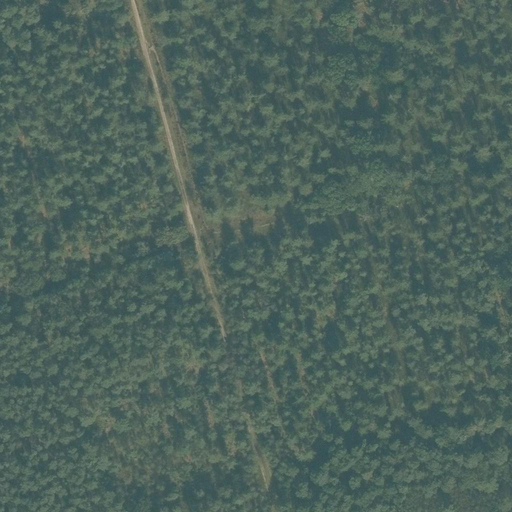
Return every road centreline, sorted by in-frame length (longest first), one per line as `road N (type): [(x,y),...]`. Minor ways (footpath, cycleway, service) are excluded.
road 1 (track): [(277,511),(131,0)]
road 2 (track): [(0,305),(198,250)]
